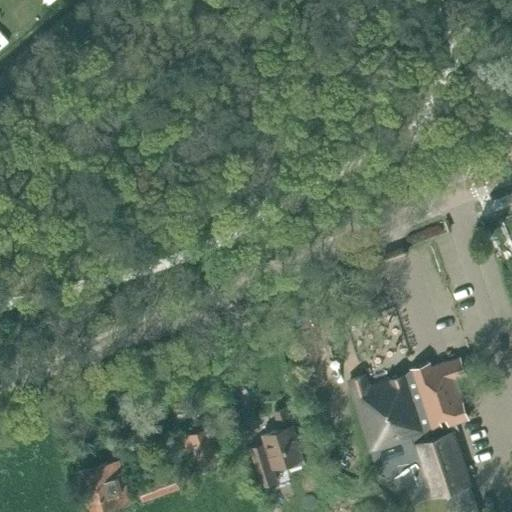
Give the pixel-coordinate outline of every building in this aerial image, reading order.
[(362,376),(346,381),(369,450),(372,449),(378,468),(405,481),(409,480),(413,494),(429,489),(431,495),(442,491),(448,511),(478,511),(449,423),(468,417),(455,379),(463,376),(458,360),(429,369),(427,364),(416,368),(414,368),(408,370),(409,374),(366,388),(362,376)] [(265,442),(249,447),(262,486),(279,481),(275,468),(284,465),(285,470),(306,463),(304,459),(302,447),(305,446),(302,435),(299,435),(295,423),(294,424),(288,406),(273,411),(279,428),(262,432),(265,442)] [(210,426),(182,436),(188,452),(194,450),(199,466),(220,458),(210,426)] [(97,511),(132,503),(124,471),(121,459),(81,469),(92,511),(97,511)] [(143,501),(170,490),(180,487),(175,472),(138,486),(143,501)]
